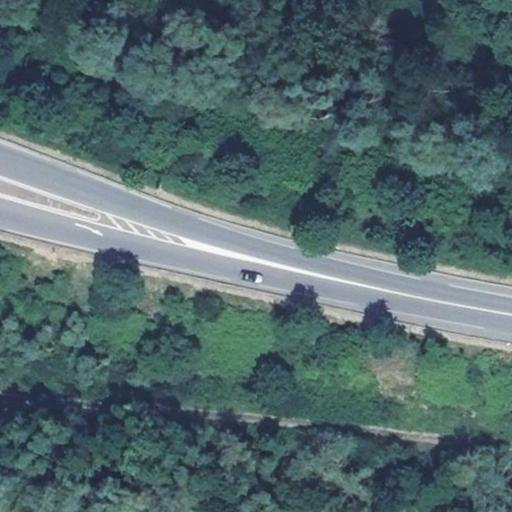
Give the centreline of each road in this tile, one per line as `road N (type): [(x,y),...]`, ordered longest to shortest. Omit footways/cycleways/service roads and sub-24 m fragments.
road 1 (track): [(0,403),(511,461)]
road 2 (primary): [(283,272),(0,160)]
road 3 (primary): [(0,211),(283,272)]
road 4 (primary): [(283,272),(511,318)]
